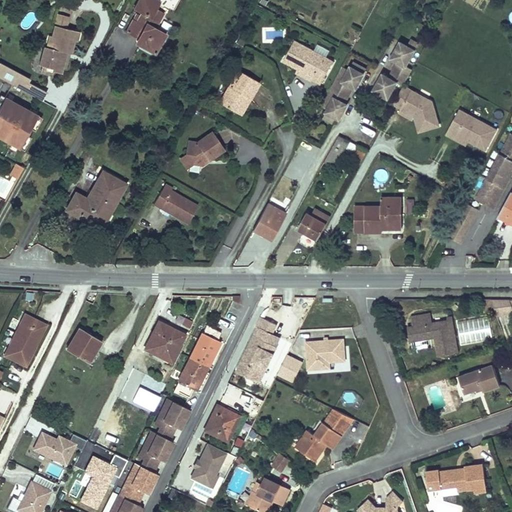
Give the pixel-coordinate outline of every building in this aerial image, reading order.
[(138,38),(137,40),(141,41),(141,43),(138,44),(156,54),(167,34),(154,27),(151,26),(151,17),(152,15),(157,17),(160,12),(155,9),(160,1),(158,0),(139,0),(135,9),(142,13),(137,23),(134,21),(128,32),(138,38)] [(151,26),(154,27),(162,13),(160,12),(157,17),(152,15),(151,17),(151,26)] [(60,15),(57,25),(68,28),(70,17),(60,15)] [(41,64),(43,65),(55,68),(54,71),(64,73),(65,68),(69,52),(72,53),(73,53),(76,40),(78,31),(68,28),(57,25),(54,36),(51,48),(48,47),(45,46),(41,64)] [(408,46),(415,50),(419,44),(411,40),(408,46)] [(282,65),(294,71),(313,80),(311,84),(320,88),(333,63),(294,42),(282,65)] [(408,46),(401,42),(392,59),(398,62),(390,78),(383,74),(374,90),(381,94),(388,99),(397,83),(403,86),(413,69),(407,66),(415,50),(408,46)] [(347,71),(361,78),(366,69),(353,61),(347,71)] [(49,87),(0,65),(0,79),(44,99),(49,87)] [(55,68),(43,65),(42,71),(54,74),(54,71),(55,68)] [(347,71),(342,67),(321,105),(327,108),(325,111),(335,117),(339,119),(347,104),(344,102),(352,87),(355,88),(361,78),(347,71)] [(313,80),(294,71),(291,76),(310,85),(311,84),(313,80)] [(218,105),(236,116),(245,100),(249,102),(259,85),(237,72),(218,105)] [(432,102),(403,86),(393,104),(401,108),(410,114),(411,112),(415,114),(414,116),(419,132),(439,127),(432,102)] [(388,99),(381,94),(377,101),(385,105),(388,99)] [(37,117),(3,99),(0,104),(0,113),(12,120),(8,127),(0,122),(0,139),(20,150),(37,117)] [(245,100),(236,116),(240,118),(249,102),(245,100)] [(410,114),(401,108),(399,112),(412,120),(414,116),(415,114),(411,112),(410,114)] [(447,134),(457,139),(459,134),(470,140),(487,149),(498,129),(460,109),(447,134)] [(335,117),(325,111),(322,117),(332,122),(335,117)] [(12,120),(0,113),(0,122),(8,127),(12,120)] [(397,125),(394,131),(406,137),(409,132),(397,125)] [(187,151),(185,163),(196,165),(201,166),(202,159),(206,157),(209,161),(224,150),(212,134),(197,145),(188,144),(187,151)] [(468,145),(470,140),(459,134),(457,139),(468,145)] [(339,135),(325,162),(335,168),(350,141),(339,135)] [(480,204),(493,212),(511,176),(511,144),(511,146),(505,142),(477,194),(484,197),(480,204)] [(196,165),(185,163),(187,151),(177,158),(186,171),(196,165)] [(24,168),(17,164),(14,169),(21,173),(24,168)] [(21,173),(14,169),(11,175),(18,179),(21,173)] [(92,202),(88,199),(77,193),(67,209),(97,225),(105,210),(110,212),(126,184),(104,171),(91,193),(95,195),(92,202)] [(154,206),(162,210),(164,207),(174,213),(172,216),(188,225),(198,207),(171,192),(169,196),(162,192),(154,206)] [(511,192),(499,216),(507,220),(509,218),(511,219),(511,192)] [(473,201),(480,204),(484,197),(477,194),(473,201)] [(382,232),(382,229),(382,226),(402,226),(402,214),(398,214),(398,207),(402,207),(402,198),(381,198),(381,207),(354,207),(354,232),(382,232)] [(264,209),(253,230),(272,240),(286,213),(268,203),(264,209)] [(406,206),(408,215),(415,214),(414,205),(406,206)] [(465,205),(447,239),(460,246),(478,212),(465,205)] [(164,207),(162,210),(172,216),(174,213),(164,207)] [(316,208),(312,215),(327,224),(331,216),(316,208)] [(105,210),(97,225),(101,228),(110,212),(105,210)] [(298,228),(318,239),(327,224),(312,215),(307,212),(298,228)] [(241,232),(246,221),(240,217),(234,228),(241,232)] [(511,316),(511,310),(508,299),(489,299),(495,317),(511,316)] [(25,315),(5,355),(25,366),(45,326),(25,315)] [(412,327),(407,328),(409,343),(434,338),(437,357),(456,353),(450,318),(446,319),(446,321),(430,324),(429,315),(411,319),(412,327)] [(485,316),(457,323),(462,344),(490,338),(485,316)] [(181,325),(190,328),(193,320),(184,317),(181,325)] [(161,322),(152,341),(154,342),(163,324),(161,322)] [(152,341),(147,350),(169,361),(177,344),(179,345),(185,335),(163,324),(154,342),(152,341)] [(282,336),(260,325),(238,369),(257,378),(266,359),(271,361),(279,345),(277,344),(282,336)] [(189,397),(193,389),(200,376),(202,377),(213,356),(210,354),(217,341),(217,340),(220,333),(206,326),(174,390),(189,397)] [(97,351),(93,349),(98,339),(79,328),(67,350),(89,362),(93,354),(95,355),(97,351)] [(98,339),(93,349),(97,351),(102,341),(98,339)] [(217,341),(210,354),(213,356),(220,342),(217,341)] [(308,372),(323,371),(323,364),(329,363),(345,362),(343,341),(306,344),(308,372)] [(177,344),(169,361),(171,362),(179,345),(177,344)] [(301,365),(285,358),(277,376),(292,383),(301,365)] [(271,361),(266,359),(257,378),(261,380),(271,361)] [(464,395),(475,391),(482,389),(482,392),(483,393),(500,387),(492,366),(459,378),(464,395)] [(200,376),(193,389),(195,391),(202,377),(200,376)] [(133,401),(153,411),(160,398),(139,388),(133,401)] [(356,391),(345,393),(347,404),(358,403),(356,391)] [(164,420),(173,401),(167,399),(158,417),(164,420)] [(189,409),(173,401),(164,420),(158,417),(155,425),(160,427),(172,433),(175,427),(177,424),(181,426),(189,409)] [(218,406),(205,431),(228,442),(240,417),(218,406)] [(326,420),(345,433),(353,420),(332,411),(326,420)] [(326,420),(323,425),(342,438),(345,433),(326,420)] [(304,445),(300,452),(316,463),(326,448),(332,452),(342,438),(323,425),(315,437),(308,432),(300,442),(304,445)] [(172,433),(160,427),(157,434),(169,439),(172,433)] [(64,464),(75,443),(58,435),(56,439),(41,431),(32,448),(64,464)] [(157,434),(152,431),(139,457),(144,460),(156,465),(159,459),(161,456),(165,458),(173,442),(169,439),(157,434)] [(300,442),(296,449),(300,452),(304,445),(300,442)] [(207,445),(191,478),(207,486),(213,474),(215,475),(225,454),(207,445)] [(187,450),(179,466),(191,473),(199,456),(187,450)] [(290,462),(281,455),(275,462),(284,469),(290,462)] [(156,465),(144,460),(141,466),(153,471),(156,465)] [(284,469),(275,462),(271,467),(280,474),(284,469)] [(140,498),(143,491),(145,488),(149,490),(157,473),(153,471),(141,466),(136,463),(123,489),(128,492),(140,498)] [(487,492),(483,464),(465,466),(466,468),(466,472),(456,473),(452,470),(440,471),(440,469),(427,471),(429,490),(457,487),(458,491),(475,489),(475,493),(487,492)] [(213,474),(207,486),(212,488),(218,477),(215,475),(213,474)] [(246,506),(258,511),(262,511),(268,501),(272,502),(281,507),(289,491),(264,479),(256,494),(252,492),(246,506)] [(172,480),(169,486),(184,493),(186,487),(172,480)] [(39,511),(50,491),(30,482),(18,507),(7,502),(2,511),(15,511),(17,509),(21,511),(39,511)] [(140,498),(128,492),(125,498),(137,504),(140,498)] [(369,500),(361,508),(365,511),(399,511),(400,508),(405,504),(394,493),(388,498),(388,508),(387,511),(382,511),(381,508),(377,508),(369,500)] [(125,498),(120,495),(115,505),(120,508),(118,511),(138,511),(141,506),(137,504),(125,498)] [(268,501),(262,511),(267,511),(272,502),(268,501)] [(438,501),(435,511),(436,511),(460,511),(462,506),(438,501)]
